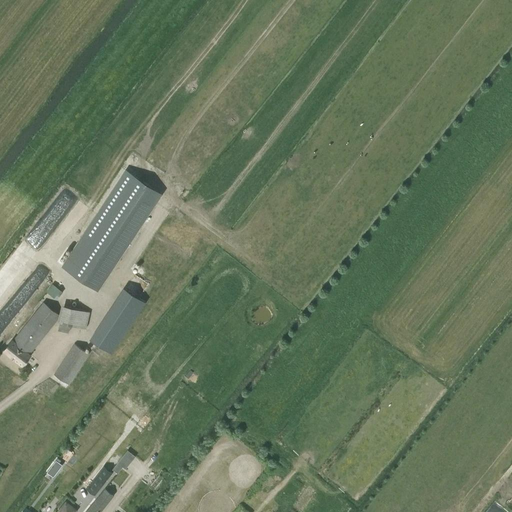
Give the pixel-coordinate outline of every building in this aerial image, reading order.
[(127,171),(63,266),(97,289),(161,193),(127,171)] [(66,192),(61,198),(63,199),(59,204),(66,210),(74,199),(66,192)] [(135,278),(129,288),(137,293),(140,288),(138,287),(141,282),(135,278)] [(47,290),(57,298),(63,292),(52,283),(47,290)] [(123,286),(91,339),(114,352),(146,300),(123,286)] [(13,340),(12,339),(3,351),(22,366),(23,365),(25,367),(27,363),(25,362),(31,354),(30,354),(58,320),(57,321),(60,322),(58,330),(69,333),(71,325),(86,329),(90,312),(61,304),(59,314),(43,302),(13,340)] [(74,343),(54,374),(69,384),(89,353),(74,343)] [(118,461),(113,468),(118,472),(124,465),(118,461)] [(104,465),(86,488),(95,495),(114,472),(104,465)] [(105,488),(86,511),(100,511),(114,495),(105,488)]
